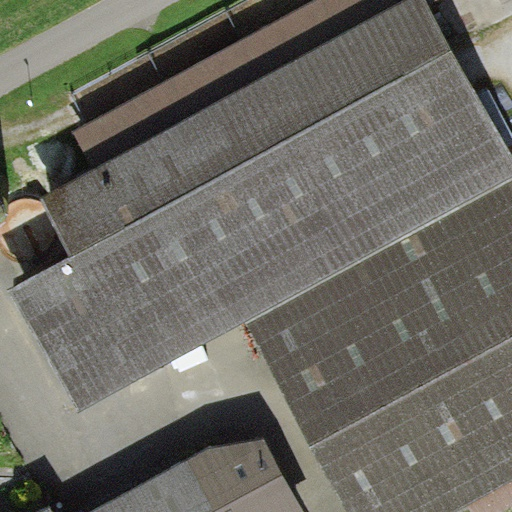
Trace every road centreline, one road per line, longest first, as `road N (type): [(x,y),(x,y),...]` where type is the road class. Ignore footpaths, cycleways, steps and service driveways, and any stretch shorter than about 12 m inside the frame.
road 1 (unknown): [(0,326),(67,388),(208,364),(265,363),(357,511)]
road 2 (residential): [(167,0),(0,78)]
